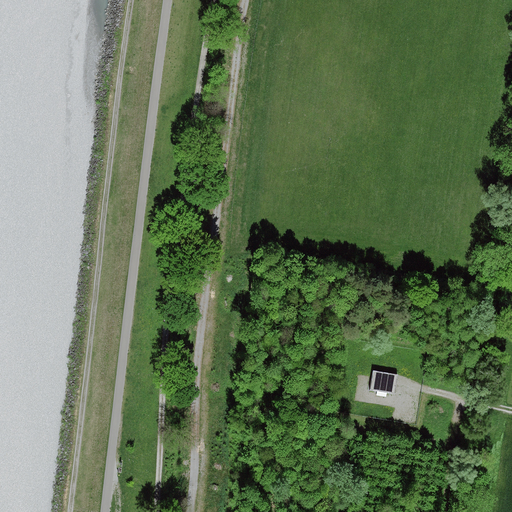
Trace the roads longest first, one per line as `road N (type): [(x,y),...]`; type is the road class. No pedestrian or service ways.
road 1 (track): [(159,511),(177,263),(217,0)]
road 2 (track): [(73,511),(133,0)]
